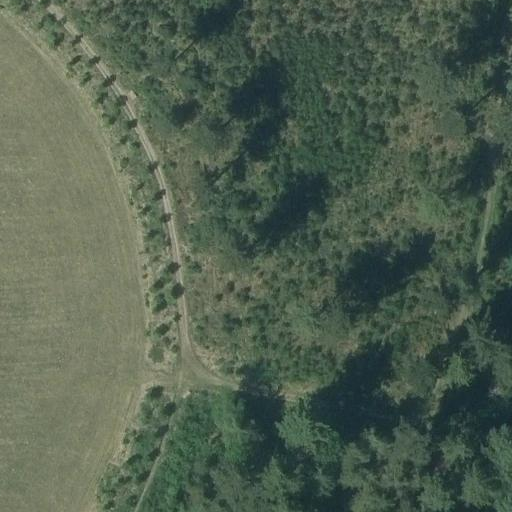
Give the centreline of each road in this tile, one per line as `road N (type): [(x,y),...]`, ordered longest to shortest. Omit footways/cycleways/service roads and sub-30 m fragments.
road 1 (track): [(434,426),(179,383),(181,303),(156,168),(84,46),(38,0)]
road 2 (unknown): [(511,156),(487,318),(434,426)]
